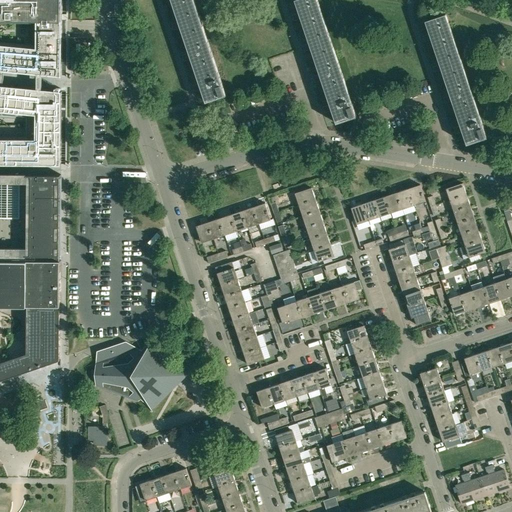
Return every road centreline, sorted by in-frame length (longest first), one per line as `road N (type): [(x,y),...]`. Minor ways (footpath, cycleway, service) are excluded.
road 1 (residential): [(230,382),(163,182)]
road 2 (residential): [(163,182),(117,46),(116,0)]
road 3 (residential): [(123,511),(123,474),(134,460),(243,423)]
road 4 (residential): [(320,142),(251,152),(163,182)]
road 5 (residential): [(451,162),(320,142)]
road 6 (residential): [(451,162),(428,100),(367,121)]
road 7 (residential): [(320,142),(306,96),(229,120)]
